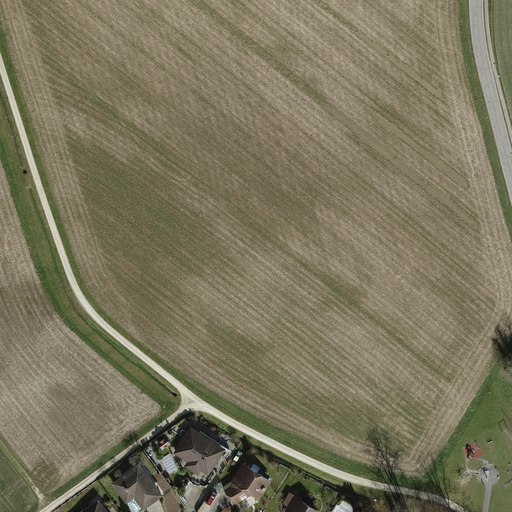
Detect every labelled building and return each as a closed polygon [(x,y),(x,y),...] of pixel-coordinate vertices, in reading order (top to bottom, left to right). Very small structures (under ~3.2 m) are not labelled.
[(193,424),(173,452),(205,476),(226,449),(193,424)] [(236,484),(229,494),(243,503),(250,492),(261,499),(274,480),(244,460),(231,480),(236,484)] [(139,462),(112,482),(126,501),(133,495),(142,507),(162,493),(139,462)] [(317,511),(295,497),(284,511),(317,511)] [(108,511),(99,499),(81,511),(108,511)]
